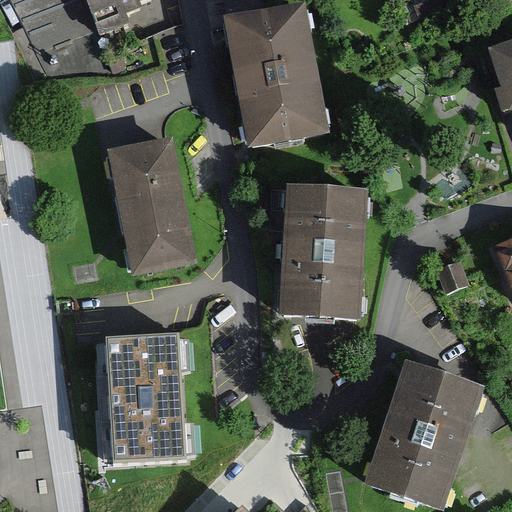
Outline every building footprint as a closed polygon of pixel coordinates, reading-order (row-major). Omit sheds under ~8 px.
[(169,27),(160,0),(20,0),(31,37),(97,20),(110,46),(169,27)] [(257,145),(333,132),(310,5),(235,18),(257,145)] [(511,40),(493,47),(511,103),(511,40)] [(199,261),(177,137),(110,149),(123,224),(132,273),(199,261)] [(282,311),(364,315),(370,181),(288,178),(282,311)] [(511,242),(478,256),(500,312),(511,307),(511,242)] [(110,469),(194,463),(185,330),(101,336),(106,408),(110,469)] [(448,510),(491,379),(411,353),(368,484),(448,510)]
